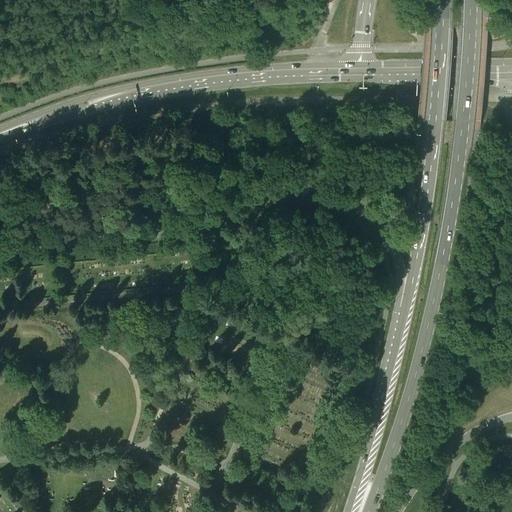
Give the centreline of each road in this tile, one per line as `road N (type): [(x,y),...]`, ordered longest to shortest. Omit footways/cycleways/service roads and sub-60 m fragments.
road 1 (primary): [(368,511),(413,382),(445,241),(470,0)]
road 2 (primary): [(0,250),(158,233),(281,192),(325,192),(353,204),(387,238),(399,264),(401,317)]
road 3 (secondary): [(0,135),(86,103),(182,83),(314,72)]
road 4 (primary): [(443,0),(426,203),(401,317)]
road 5 (primary): [(401,317),(349,511)]
road 6 (primary): [(397,511),(444,453),(511,416)]
road 7 (secondary): [(361,71),(485,68)]
